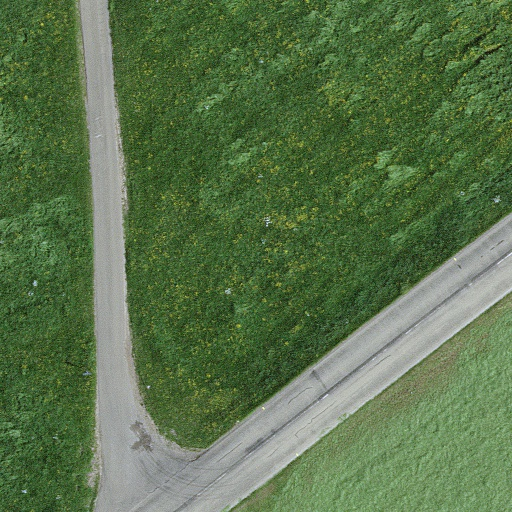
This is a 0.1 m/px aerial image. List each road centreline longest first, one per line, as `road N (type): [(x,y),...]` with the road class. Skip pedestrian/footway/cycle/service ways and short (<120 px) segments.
road 1 (unclassified): [(129,511),(93,0)]
road 2 (tertiary): [(511,258),(180,511)]
